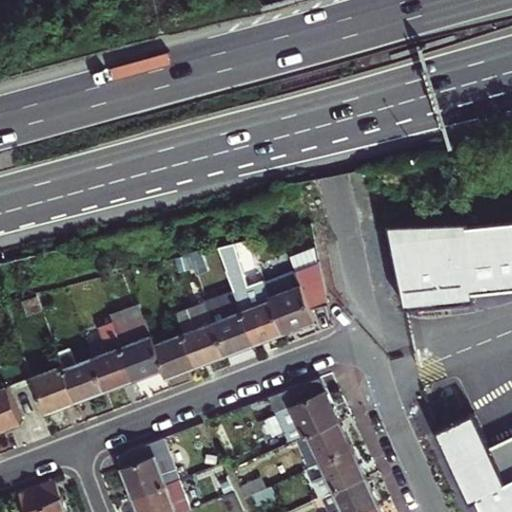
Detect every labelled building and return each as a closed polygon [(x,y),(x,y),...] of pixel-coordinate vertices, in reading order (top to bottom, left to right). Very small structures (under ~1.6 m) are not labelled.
[(469,221),(388,223),(403,298),(405,307),(477,301),(477,292),(511,288),(511,220),(469,225),(469,221)] [(320,255),(295,264),(311,307),(330,300),(320,255)] [(295,264),(264,276),(285,332),(316,320),(311,307),(295,264)] [(285,332),(264,276),(263,274),(234,285),(257,342),(285,332)] [(257,342),(234,285),(205,296),(214,320),(227,354),(257,342)] [(214,320),(186,330),(199,364),(227,354),(214,320)] [(165,368),(168,376),(199,364),(186,330),(155,342),(165,368)] [(165,368),(155,342),(151,332),(123,342),(125,346),(137,378),(165,368)] [(137,378),(125,346),(96,356),(109,389),(137,378)] [(109,389),(96,356),(66,367),(79,400),(109,389)] [(79,400),(66,367),(65,364),(33,375),(48,412),(79,400)] [(276,411),(325,390),(320,378),(270,397),(276,411)] [(0,430),(24,422),(9,384),(0,387),(0,430)] [(296,439),(339,419),(325,390),(276,411),(290,442),(296,439)] [(511,511),(511,436),(492,446),(475,412),(437,430),(471,502),(475,511),(511,511)] [(321,461),(352,447),(339,419),(296,439),(309,467),(321,461)] [(173,447),(169,436),(121,454),(126,466),(173,447)] [(126,466),(137,496),(185,477),(173,447),(126,466)] [(352,447),(321,461),(326,474),(311,481),(318,497),(322,496),(366,476),(352,447)] [(236,490),(229,474),(218,480),(225,494),(236,490)] [(322,496),(329,511),(361,511),(379,504),(366,476),(322,496)] [(137,496),(143,511),(179,511),(188,509),(196,506),(185,477),(137,496)] [(68,511),(56,479),(20,493),(27,511),(68,511)] [(236,490),(225,494),(233,511),(237,511),(245,509),(236,490)]
